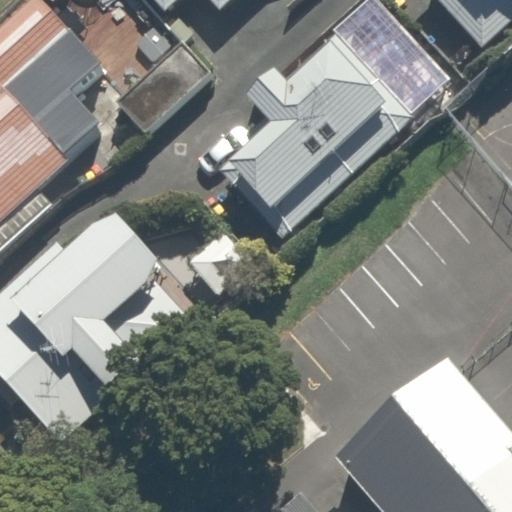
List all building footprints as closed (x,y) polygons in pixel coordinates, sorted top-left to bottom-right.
[(0,259),(13,274),(83,212),(74,201),(140,141),(107,104),(133,81),(61,0),(48,0),(0,43),(0,259)] [(234,17),(255,0),(149,0),(179,37),(222,3),(234,17)] [(511,25),(511,0),(431,0),(480,54),(511,25)] [(423,116),(336,30),(263,104),(293,133),(239,188),(297,245),(423,116)] [(197,275),(146,218),(97,262),(82,247),(0,320),(0,405),(8,414),(23,400),(90,475),(240,341),(188,283),(197,275)] [(511,511),(511,444),(459,381),(337,483),(361,511),(511,511)]
